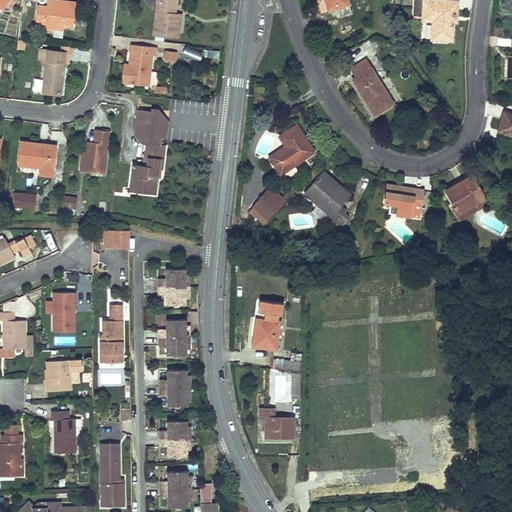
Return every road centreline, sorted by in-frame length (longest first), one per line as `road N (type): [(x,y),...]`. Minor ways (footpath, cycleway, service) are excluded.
road 1 (residential): [(484,0),(472,134),(447,158),(416,166),(366,147),(336,109),(287,0)]
road 2 (residential): [(217,257),(150,243),(138,252),(140,511)]
road 3 (tertiary): [(217,257),(222,408),(269,511)]
road 4 (tertiary): [(248,0),(217,257)]
road 5 (residential): [(0,108),(54,114),(85,103),(97,80),(104,0)]
